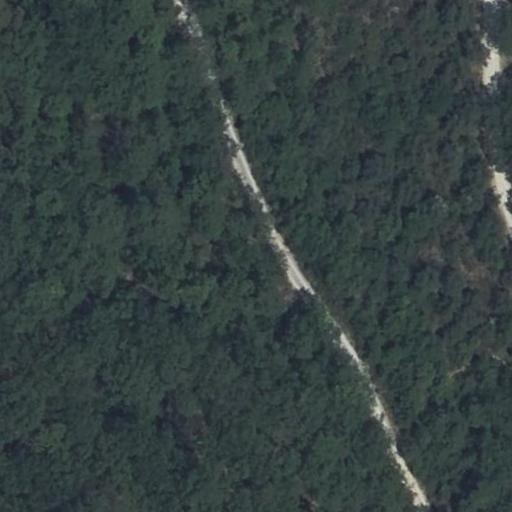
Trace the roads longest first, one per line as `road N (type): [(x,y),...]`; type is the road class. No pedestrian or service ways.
road 1 (track): [(433,511),(279,242),(202,46),(175,0)]
road 2 (track): [(491,0),(488,108),(511,194)]
